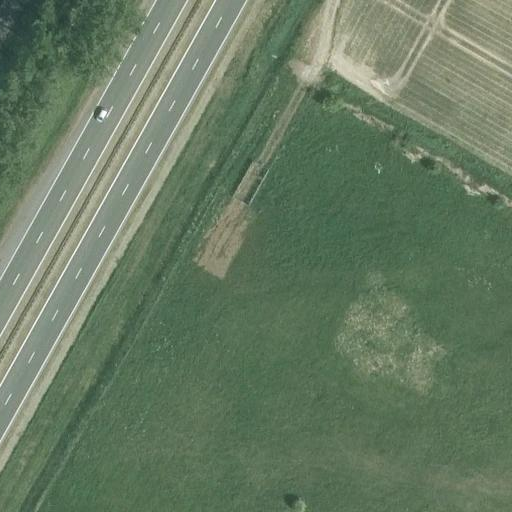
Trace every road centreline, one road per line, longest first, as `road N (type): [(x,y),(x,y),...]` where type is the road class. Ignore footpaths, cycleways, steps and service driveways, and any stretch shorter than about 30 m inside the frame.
road 1 (trunk): [(0,413),(230,0)]
road 2 (trunk): [(172,0),(0,308)]
